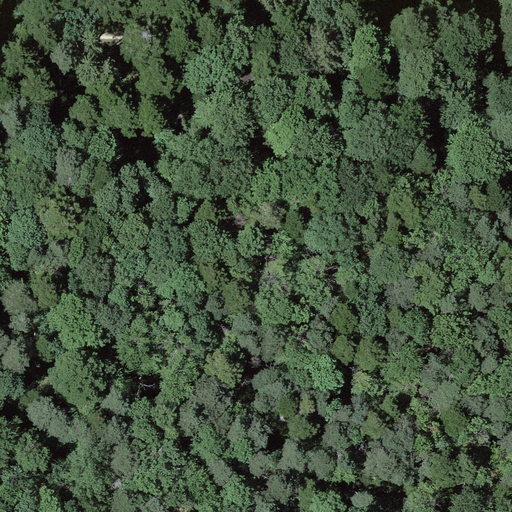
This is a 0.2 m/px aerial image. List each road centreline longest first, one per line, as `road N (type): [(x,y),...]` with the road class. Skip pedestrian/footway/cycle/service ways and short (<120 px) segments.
road 1 (track): [(315,32),(120,46),(0,37)]
road 2 (track): [(511,14),(315,32)]
